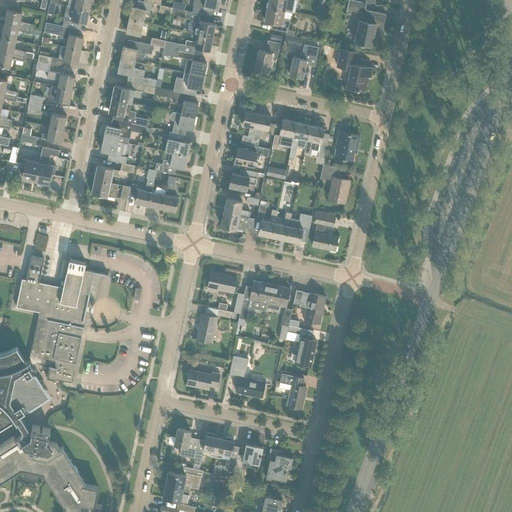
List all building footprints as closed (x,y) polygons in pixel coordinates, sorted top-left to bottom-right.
[(48,0),(46,9),(55,11),(58,0),(48,0)] [(69,0),(68,6),(74,8),(89,11),(91,0),(69,0)] [(129,19),(143,22),(145,14),(150,15),(152,4),(144,2),(138,0),(136,7),(132,6),(129,19)] [(218,10),(220,0),(205,0),(205,3),(197,1),(196,6),(218,10)] [(269,0),(268,7),(284,11),(295,13),(298,0),(297,0),(269,0)] [(362,12),(363,9),(364,2),(354,0),(348,0),(347,9),(362,12)] [(174,1),(173,8),(186,11),(188,4),(174,1)] [(160,5),(159,12),(171,14),(172,8),(160,5)] [(68,6),(66,6),(62,25),(80,29),(82,23),(86,24),(89,11),(74,8),(68,6)] [(282,18),(284,11),(268,7),(265,21),(275,23),(274,29),(286,32),(286,35),(293,37),(294,32),(288,30),(290,19),(282,18)] [(173,8),(172,8),(171,14),(171,15),(190,19),(188,32),(198,34),(212,37),(215,24),(201,21),(199,21),(200,14),(186,11),(173,8)] [(4,23),(31,29),(32,25),(24,23),(24,22),(20,21),(22,12),(7,9),(4,23)] [(316,15),(325,17),(326,11),(317,9),(316,15)] [(386,14),(363,9),(362,12),(360,20),(355,42),(371,46),(376,24),(383,26),(386,14)] [(141,35),(143,22),(129,19),(126,32),(141,35)] [(68,39),(66,47),(81,50),(83,37),(76,36),(78,29),(63,26),(46,22),(44,32),(60,35),(60,37),(68,39)] [(31,29),(4,23),(1,37),(16,40),(18,31),(30,34),(31,29)] [(164,48),(179,51),(194,54),(195,47),(210,50),(212,37),(198,34),(196,42),(186,40),(185,45),(180,44),(165,41),(164,48)] [(0,43),(0,51),(25,56),(26,52),(14,50),(16,40),(1,37),(0,43)] [(164,48),(165,41),(152,38),(150,45),(153,45),(164,48)] [(271,56),(277,57),(280,44),(280,43),(275,42),(268,40),(265,51),(258,50),(255,67),(268,70),(271,56)] [(151,54),(153,45),(150,45),(139,42),(137,49),(123,46),(120,59),(135,62),(136,56),(144,57),(145,52),(151,54)] [(293,56),(289,75),(303,78),(306,65),(314,67),(317,56),(319,47),(304,44),(302,52),(301,52),(300,58),(293,56)] [(78,63),(81,50),(66,47),(61,46),(58,59),(78,63)] [(329,57),(332,47),(324,46),(322,56),(329,57)] [(177,57),(179,51),(164,48),(163,54),(177,57)] [(371,77),(373,68),(355,64),(358,52),(341,49),(337,66),(351,69),(347,87),(365,91),(368,76),(371,77)] [(25,56),(0,51),(0,65),(10,68),(12,59),(24,61),(25,56)] [(37,62),(51,64),(52,57),(49,57),(39,55),(37,62)] [(155,87),(157,80),(143,77),(144,70),(134,68),(135,62),(120,59),(118,72),(132,75),(130,82),(155,87)] [(184,72),(204,77),(207,64),(192,61),(192,60),(187,59),(184,72)] [(48,71),(49,71),(51,64),(37,62),(34,77),(38,78),(40,70),(48,71)] [(60,74),(49,71),(48,71),(47,78),(59,81),(57,87),(72,90),(75,77),(60,74)] [(173,91),(183,93),(193,95),(194,88),(201,90),(204,77),(184,72),(183,79),(176,77),(173,91)] [(0,78),(0,93),(17,97),(17,93),(5,90),(7,80),(0,78)] [(140,98),(142,92),(154,94),(155,87),(130,82),(127,81),(126,88),(115,85),(112,98),(127,102),(127,101),(132,103),(133,96),(140,98)] [(69,103),(72,90),(57,87),(55,100),(69,103)] [(182,100),(183,93),(173,91),(160,88),(155,87),(154,94),(176,99),(174,104),(178,105),(177,112),(196,116),(198,103),(182,100)] [(27,99),(17,97),(0,93),(0,107),(1,108),(3,99),(7,100),(16,102),(16,101),(26,103),(27,99)] [(30,94),(29,101),(42,104),(43,97),(30,94)] [(130,111),(132,103),(127,101),(127,102),(112,98),(109,111),(123,114),(122,121),(147,127),(148,120),(135,117),(136,112),(130,111)] [(29,101),(27,108),(28,109),(36,110),(40,111),(42,104),(29,101)] [(0,107),(0,122),(11,124),(12,120),(0,117),(0,113),(1,108),(0,107)] [(251,144),(258,113),(245,111),(243,124),(253,126),(252,130),(249,129),(248,136),(243,135),(241,142),(251,144)] [(196,116),(177,112),(173,112),(171,114),(170,117),(172,120),(175,121),(172,132),(185,135),(186,128),(193,129),(196,116)] [(52,113),(49,126),(64,129),(66,116),(52,113)] [(258,146),(263,147),(264,143),(258,142),(261,128),(268,130),(267,133),(273,135),(275,124),(269,123),(271,116),(258,113),(251,144),(258,146)] [(279,144),(291,147),(297,122),(283,119),(279,133),(281,134),(281,136),(274,135),(272,147),(278,148),(279,144)] [(145,133),(147,127),(122,121),(120,128),(106,125),(104,138),(118,141),(119,136),(130,138),(131,131),(145,134),(145,133)] [(11,124),(0,122),(0,143),(8,146),(10,138),(0,135),(0,127),(10,129),(11,124)] [(297,122),(291,147),(292,147),(289,158),(294,159),(297,147),(305,149),(310,125),(297,122)] [(324,128),(310,125),(305,149),(305,152),(310,153),(311,150),(318,151),(317,156),(323,158),(326,146),(329,134),(323,133),(324,128)] [(64,129),(49,126),(47,134),(42,133),(41,138),(61,143),(64,129)] [(336,143),(333,157),(337,157),(352,161),(355,146),(357,147),(360,135),(345,132),(346,131),(339,130),(336,143)] [(183,142),(185,135),(172,132),(169,132),(167,143),(165,151),(163,151),(187,156),(190,143),(183,142)] [(35,144),(37,138),(22,134),(20,141),(35,144)] [(118,141),(104,138),(101,151),(115,154),(118,141)] [(263,147),(258,146),(250,144),(249,150),(238,147),(235,161),(254,165),(255,159),(261,160),(262,156),(268,157),(270,149),(263,147)] [(12,147),(4,145),(3,153),(10,154),(12,147)] [(15,163),(18,148),(13,147),(9,161),(15,163)] [(42,147),(39,162),(35,181),(48,184),(50,174),(54,175),(56,166),(46,164),(47,156),(46,156),(47,154),(58,156),(59,150),(42,147)] [(184,169),(187,156),(163,151),(161,159),(163,160),(162,164),(156,163),(154,170),(174,174),(175,167),(184,169)] [(135,166),(137,159),(124,156),(122,163),(135,166)] [(39,162),(23,159),(21,164),(25,165),(22,178),(35,181),(39,162)] [(133,173),(135,166),(122,163),(121,170),(133,173)] [(323,164),(320,177),(332,179),(328,199),(345,203),(350,179),(343,178),(343,179),(340,178),(342,168),(323,164)] [(95,179),(110,183),(112,176),(118,177),(119,170),(113,169),(98,166),(95,179)] [(286,170),(268,166),(266,176),(284,179),(286,170)] [(153,184),(153,185),(156,170),(149,169),(147,178),(148,179),(145,190),(138,189),(135,202),(149,205),(152,191),(153,184)] [(258,173),(258,172),(246,170),(245,175),(232,173),(229,186),(246,190),(248,183),(255,185),(257,177),(264,178),(264,174),(258,173)] [(300,176),(293,174),(291,183),(298,185),(300,176)] [(167,183),(174,185),(176,177),(168,176),(167,183)] [(110,183),(95,179),(92,193),(107,196),(108,196),(115,197),(118,185),(110,183)] [(130,188),(128,195),(129,195),(134,196),(137,186),(131,184),(130,188)] [(128,195),(130,188),(123,186),(121,198),(128,200),(129,195),(128,195)] [(154,192),(152,191),(149,205),(162,208),(165,194),(166,191),(157,186),(154,192)] [(165,194),(162,208),(175,211),(178,197),(165,194)] [(260,199),(259,199),(248,196),(247,202),(258,205),(260,199)] [(224,212),(249,217),(250,211),(241,209),(242,201),(227,198),(224,212)] [(266,206),(260,205),(259,205),(257,217),(263,218),(266,206)] [(258,234),(272,237),(275,222),(277,211),(272,209),(270,218),(269,221),(261,219),(258,234)] [(312,216),(311,221),(313,221),(313,222),(317,223),(312,246),(335,251),(338,237),(323,233),(325,225),(333,226),(336,215),(315,211),(316,210),(313,210),(312,216)] [(255,219),(249,217),(224,212),(221,226),(236,229),(243,231),(243,229),(252,230),(255,219)] [(272,237),(286,240),(290,220),(291,214),(286,212),(284,224),(275,222),(272,237)] [(311,221),(312,216),(301,214),(300,214),(299,222),(290,220),(286,240),(300,243),(303,229),(309,230),(311,221)] [(0,481),(20,469),(43,473),(64,506),(63,511),(93,511),(94,511),(97,511),(100,502),(96,501),(99,487),(86,484),(62,446),(59,448),(56,443),(47,441),(48,436),(50,429),(32,425),(31,429),(29,429),(20,415),(48,396),(29,367),(36,363),(49,365),(47,377),(72,383),(74,371),(72,370),(74,363),(76,363),(81,337),(79,337),(81,327),(84,328),(83,326),(94,272),(84,270),(86,263),(69,259),(63,288),(39,282),(44,259),(31,256),(26,279),(22,279),(16,307),(40,313),(32,350),(33,352),(32,358),(27,362),(17,347),(15,347),(13,349),(10,350),(6,352),(2,353),(0,353),(0,481)] [(233,292),(236,277),(211,272),(208,287),(233,292)] [(268,302),(272,285),(253,281),(250,298),(252,299),(250,308),(266,311),(268,302)] [(272,285),(268,302),(269,302),(268,308),(279,310),(280,305),(286,306),(290,288),(272,285)] [(142,289),(135,288),(133,299),(139,300),(142,289)] [(310,293),(302,292),(302,291),(296,290),(293,303),(299,305),(299,306),(307,308),(304,320),(319,323),(325,296),(310,293)] [(234,312),(236,313),(239,314),(240,314),(243,299),(244,294),(238,293),(234,312)] [(288,327),(288,325),(290,319),(292,309),(285,308),(281,325),(288,327)] [(235,319),(236,313),(234,312),(231,312),(218,309),(217,315),(229,318),(235,319)] [(211,342),(217,317),(202,314),(196,339),(211,342)] [(288,327),(287,331),(301,334),(295,362),(310,366),(316,340),(311,339),(313,330),(298,327),(288,325),(288,327)] [(233,355),(229,375),(235,376),(239,377),(236,392),(262,397),(265,382),(244,377),(247,366),(240,365),(242,357),(233,355)] [(217,387),(220,374),(212,372),(211,375),(190,370),(187,384),(209,389),(210,385),(217,387)] [(280,382),(279,387),(290,390),(291,390),(287,406),(301,409),(306,387),(302,386),(304,378),(282,374),(281,374),(280,382)] [(191,431),(177,428),(174,445),(182,446),(180,455),(194,458),(197,447),(187,445),(191,431)] [(216,457),(220,437),(214,436),(214,434),(207,433),(207,434),(206,434),(203,449),(211,451),(210,456),(216,457)] [(235,469),(235,467),(239,448),(233,447),(234,440),(234,438),(227,437),(226,439),(220,437),(216,457),(221,458),(222,453),(231,455),(227,471),(234,473),(235,469)] [(238,455),(235,467),(235,469),(241,471),(243,461),(259,464),(263,447),(246,443),(244,456),(238,455)] [(277,450),(272,448),(270,448),(266,469),(268,469),(266,478),(271,479),(272,477),(286,480),(289,468),(291,468),(293,457),(276,454),(277,450)] [(197,450),(193,468),(199,470),(203,451),(197,450)] [(199,470),(193,468),(176,464),(174,472),(168,471),(165,484),(190,490),(191,486),(197,487),(200,476),(202,476),(203,470),(199,470)] [(190,490),(165,484),(163,498),(180,502),(182,493),(189,495),(190,490)] [(279,511),(282,499),(265,496),(261,511),(241,511),(238,511),(237,511),(279,511)] [(189,511),(191,511),(193,511),(195,507),(178,503),(177,509),(184,510),(189,511)]
